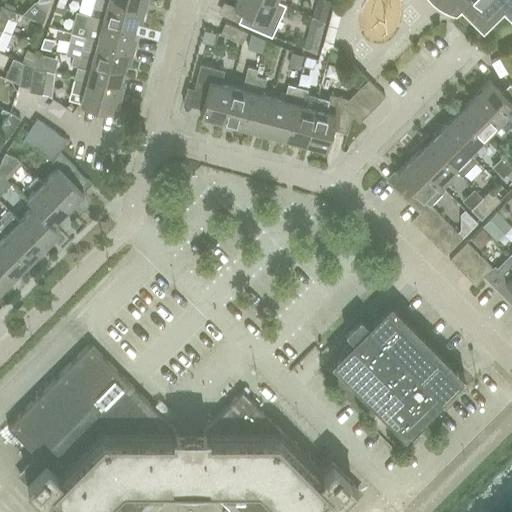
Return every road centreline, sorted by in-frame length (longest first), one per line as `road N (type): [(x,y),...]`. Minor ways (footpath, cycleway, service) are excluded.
road 1 (residential): [(0,353),(127,223),(149,152)]
road 2 (residential): [(332,185),(511,367)]
road 3 (residential): [(332,185),(466,46)]
road 4 (residential): [(332,185),(152,143)]
road 5 (residential): [(152,143),(188,0)]
road 6 (residential): [(19,98),(76,132),(149,152)]
